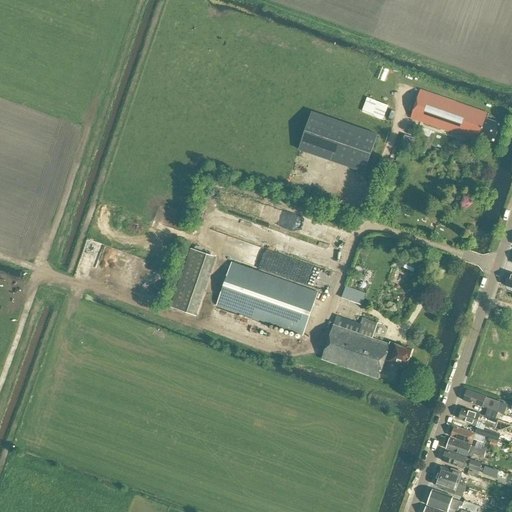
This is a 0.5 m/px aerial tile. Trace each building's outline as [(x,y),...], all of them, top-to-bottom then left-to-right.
[(494,142),(500,124),(487,120),(489,114),(420,91),(411,119),(455,134),(456,134),(461,136),(461,135),(467,137),(467,136),(479,140),(480,137),(494,142)] [(388,108),(367,99),(362,112),(383,121),(388,108)] [(299,150),(365,173),(378,135),(312,112),(299,150)] [(404,135),(401,146),(413,150),(417,139),(404,135)] [(187,247),(169,307),(194,315),(213,255),(187,247)] [(302,336),(318,293),(231,263),(216,306),(302,336)] [(361,306),(366,294),(345,287),(341,298),(361,306)] [(360,324),(337,316),(321,360),(378,380),(385,360),(389,362),(390,361),(391,362),(395,365),(397,364),(401,365),(406,367),(410,357),(412,356),(412,351),(412,350),(390,342),(390,345),(373,339),(378,323),(362,318),(360,324)] [(467,390),(463,401),(483,408),(483,407),(489,409),(496,411),(499,403),(492,401),(492,400),(486,398),(487,398),(467,390)] [(469,413),(462,410),(462,412),(460,412),(459,412),(458,416),(460,418),(459,419),(469,422),(469,424),(476,427),(477,424),(495,430),(498,421),(480,415),(479,415),(469,412),(469,413)] [(497,414),(487,411),(486,416),(495,419),(497,414)] [(475,435),(454,427),(451,437),(474,445),(476,441),(483,444),(485,439),(475,435)] [(498,442),(500,435),(477,427),(475,434),(498,442)] [(471,446),(450,439),(447,449),(471,458),(473,454),(483,458),(485,451),(471,446)] [(464,467),(467,468),(469,469),(467,473),(477,477),(482,464),(467,458),(445,451),(442,461),(463,469),(464,467)] [(463,486),(465,480),(460,479),(462,473),(451,469),(451,471),(440,467),(437,477),(463,486)] [(496,479),(498,472),(485,467),(484,472),(483,474),(496,479)] [(469,488),(463,486),(437,477),(434,485),(444,489),(444,491),(461,498),(463,491),(468,492),(469,488)] [(445,511),(448,511),(449,509),(458,511),(459,506),(462,507),(463,503),(453,499),(453,498),(432,490),(427,505),(445,511)]
